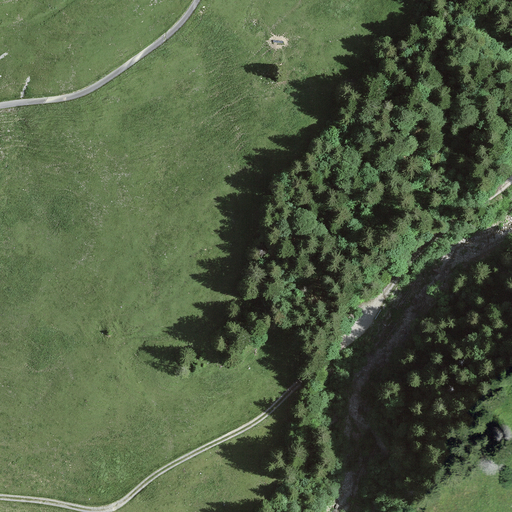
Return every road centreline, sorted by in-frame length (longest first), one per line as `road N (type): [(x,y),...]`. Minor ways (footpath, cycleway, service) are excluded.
road 1 (track): [(98,511),(272,411),(341,347),(419,251),(511,180)]
road 2 (track): [(196,0),(176,28),(99,84),(73,96),(0,106)]
